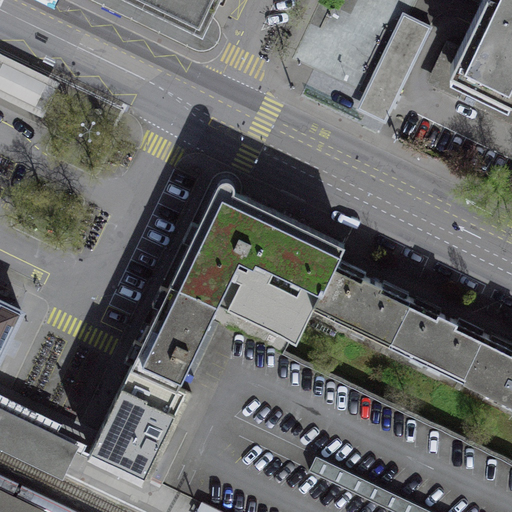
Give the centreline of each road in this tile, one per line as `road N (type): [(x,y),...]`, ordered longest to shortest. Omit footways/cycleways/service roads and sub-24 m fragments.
road 1 (tertiary): [(207,102),(511,252)]
road 2 (tertiary): [(207,102),(0,4)]
road 3 (residential): [(207,102),(243,60),(269,0)]
